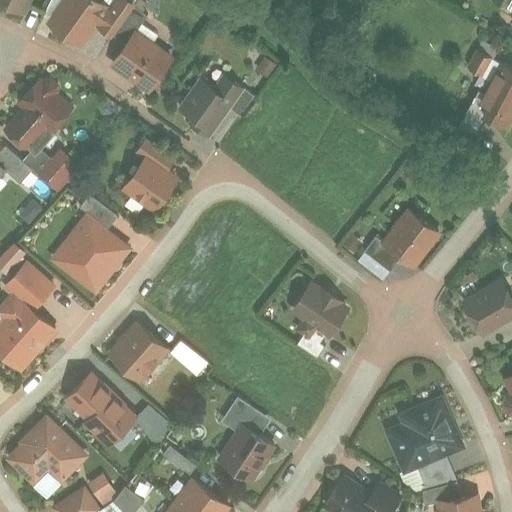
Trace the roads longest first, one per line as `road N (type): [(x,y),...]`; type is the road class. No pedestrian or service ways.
road 1 (residential): [(408,317),(249,198),(224,191),(202,200),(141,284),(0,432)]
road 2 (residential): [(278,511),(408,317)]
road 3 (residential): [(408,317),(456,368),(486,433),(507,511)]
road 4 (residential): [(408,317),(511,179)]
